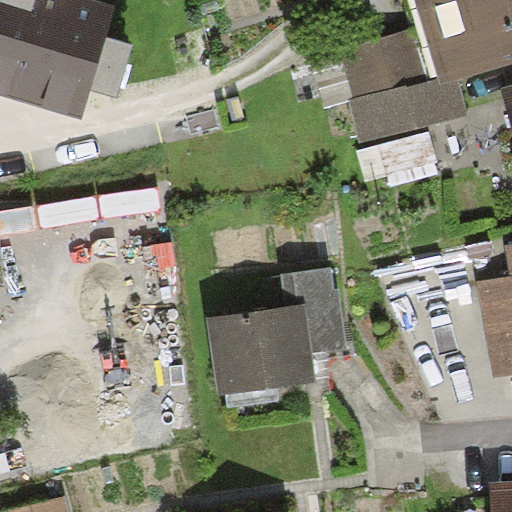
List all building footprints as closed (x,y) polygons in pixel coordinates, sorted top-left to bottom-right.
[(0,0),(0,100),(80,123),(92,97),(114,106),(130,54),(107,43),(115,10),(79,0),(0,0)] [(511,0),(412,0),(422,32),(437,88),(456,83),(511,65),(511,0)] [(422,32),(340,54),(365,145),(465,117),(456,83),(437,88),(422,32)] [(434,137),(370,145),(375,182),(439,174),(434,137)] [(511,246),(508,247),(511,272),(511,279),(484,283),(497,373),(511,370),(511,246)] [(287,313),(209,324),(219,399),(317,386),(313,357),(353,352),(342,273),(282,281),(287,313)] [(511,511),(511,487),(497,489),(497,511),(511,511)] [(59,511),(54,496),(3,511),(59,511)]
